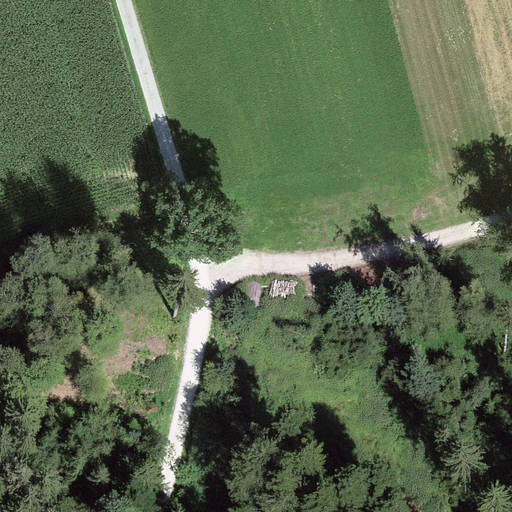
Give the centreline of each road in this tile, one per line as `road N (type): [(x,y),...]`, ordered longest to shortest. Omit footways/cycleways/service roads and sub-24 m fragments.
road 1 (track): [(511,213),(356,258),(192,257)]
road 2 (unclassified): [(126,0),(203,305)]
road 3 (track): [(153,511),(203,305)]
